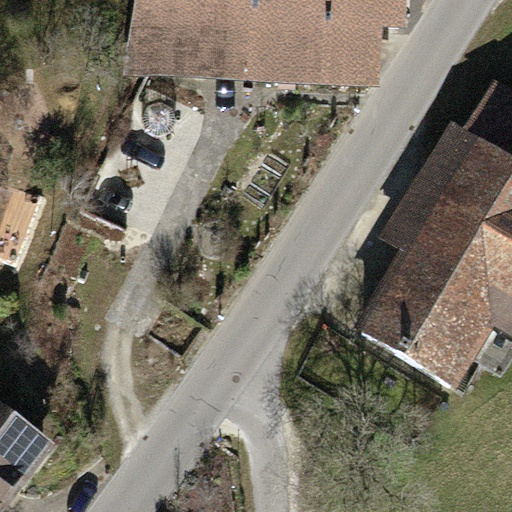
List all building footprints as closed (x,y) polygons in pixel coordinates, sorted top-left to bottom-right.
[(378,84),(377,29),(377,25),(316,24),(316,0),(145,0),(139,38),(251,46),(249,79),(378,84)] [(316,0),(316,24),(377,25),(377,29),(403,29),(404,0),(316,0)] [(511,101),(497,93),(468,139),(482,147),(396,288),(389,283),(379,285),(372,295),(376,304),(382,309),(366,336),(453,388),(495,320),(511,330),(511,101)] [(132,235),(149,199),(104,177),(86,213),(132,235)] [(0,230),(11,198),(0,194),(0,230)] [(0,511),(47,449),(0,414),(0,511)]
